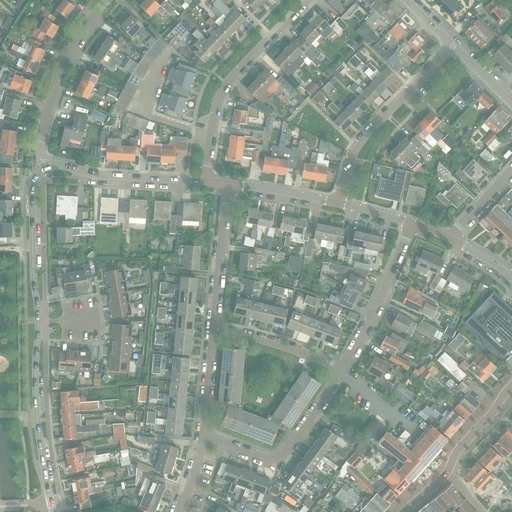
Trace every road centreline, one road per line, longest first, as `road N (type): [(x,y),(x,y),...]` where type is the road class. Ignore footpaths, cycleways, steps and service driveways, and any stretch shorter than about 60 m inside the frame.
road 1 (secondary): [(43,168),(31,184),(35,374),(52,511)]
road 2 (residential): [(204,181),(221,90),(306,0)]
road 3 (residential): [(336,201),(359,139),(447,45)]
road 4 (unclassified): [(43,168),(40,139),(58,69),(106,0)]
road 5 (residential): [(204,437),(274,460),(339,371)]
road 6 (residential): [(339,371),(410,223)]
road 7 (secondary): [(204,181),(43,168)]
road 8 (residential): [(213,329),(226,183)]
road 9 (residential): [(339,371),(213,329)]
